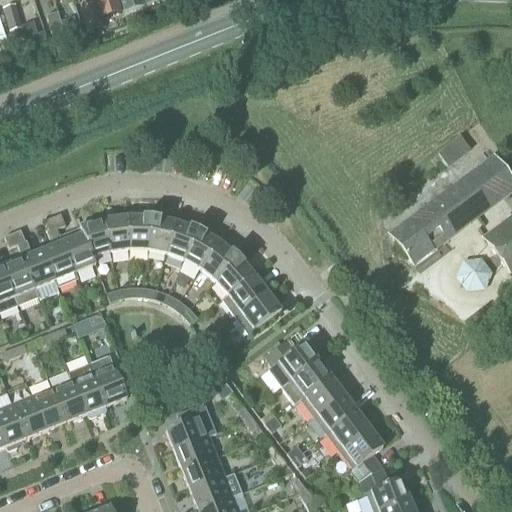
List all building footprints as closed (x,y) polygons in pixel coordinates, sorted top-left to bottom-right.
[(109,0),(104,0),(96,3),(98,7),(102,21),(121,15),(116,0),(110,0),(109,0)] [(136,0),(117,0),(122,14),(140,8),(136,0)] [(16,7),(3,11),(8,28),(21,24),(16,7)] [(98,7),(82,12),(89,31),(104,26),(102,21),(98,7)] [(60,19),(58,14),(48,18),(53,33),(63,29),(60,19)] [(70,16),(60,19),(63,29),(65,36),(75,33),(70,16)] [(34,24),(23,27),(28,46),(40,42),(34,24)] [(468,154),(449,127),(428,143),(448,169),(468,154)] [(389,236),(413,268),(511,193),(511,183),(493,158),(389,236)] [(147,254),(151,218),(138,216),(137,221),(127,221),(129,254),(147,254)] [(60,218),(52,221),(56,233),(65,229),(60,218)] [(147,254),(166,258),(175,226),(164,224),(165,219),(151,218),(147,254)] [(511,218),(483,241),(511,279),(511,218)] [(42,254),(54,285),(57,290),(76,283),(74,277),(56,233),(52,221),(44,224),(48,235),(46,236),(52,250),(42,254)] [(129,254),(127,221),(102,224),(109,256),(129,254)] [(111,263),(109,256),(102,224),(79,232),(82,238),(83,238),(92,262),(95,268),(111,263)] [(185,230),(175,226),(166,258),(184,264),(200,231),(187,226),(185,230)] [(217,240),(200,231),(184,264),(201,274),(219,247),(215,244),(217,240)] [(79,232),(59,239),(74,277),(95,268),(92,262),(83,238),(82,238),(79,232)] [(54,285),(42,254),(32,258),(26,244),(24,245),(20,234),(12,237),(17,249),(22,262),(35,292),(54,285)] [(17,249),(12,237),(4,240),(8,252),(17,249)] [(219,247),(201,274),(215,286),(241,259),(230,250),(227,253),(219,247)] [(215,286),(228,300),(254,280),(247,272),(250,268),(241,259),(215,286)] [(39,302),(22,262),(2,270),(18,310),(39,302)] [(0,314),(17,308),(2,270),(0,271),(0,314)] [(222,305),(235,322),(267,297),(254,280),(228,300),(222,305)] [(119,303),(131,301),(131,292),(118,294),(119,303)] [(131,301),(142,301),(143,292),(131,292),(131,301)] [(142,301),(155,303),(157,294),(143,292),(142,301)] [(109,307),(119,303),(118,294),(106,299),(109,307)] [(155,303),(165,307),(169,298),(157,294),(155,303)] [(280,315),(267,297),(235,322),(248,339),(280,315)] [(174,313),(181,304),(169,298),(165,307),(174,313)] [(174,313),(183,320),(191,312),(181,304),(174,313)] [(191,312),(183,320),(191,328),(199,322),(191,312)] [(94,329),(103,325),(100,316),(90,320),(94,329)] [(64,330),(52,335),(55,343),(67,339),(64,330)] [(199,339),(204,345),(214,337),(209,331),(199,339)] [(43,348),(55,343),(52,335),(39,340),(43,348)] [(214,337),(204,345),(209,352),(220,344),(214,337)] [(193,343),(180,353),(189,366),(202,356),(193,343)] [(274,369),(288,388),(318,365),(304,346),(293,354),(286,345),(264,361),(272,371),(274,369)] [(24,346),(11,351),(15,360),(27,355),(24,346)] [(0,358),(2,365),(15,360),(11,351),(0,355),(0,358)] [(109,359),(88,367),(106,410),(126,402),(109,359)] [(295,409),(301,405),(331,382),(318,365),(288,388),(282,392),(295,409)] [(88,367),(68,375),(72,384),(86,419),(88,422),(92,423),(107,417),(107,413),(106,410),(88,367)] [(301,405),(313,422),(344,399),(331,382),(301,405)] [(72,384),(51,392),(65,427),(86,419),(72,384)] [(51,392),(31,400),(45,435),(65,427),(51,392)] [(313,422),(326,439),(357,417),(344,399),(313,422)] [(31,400),(11,408),(25,443),(45,435),(31,400)] [(25,443),(11,408),(0,412),(0,440),(4,452),(6,451),(9,453),(18,450),(18,446),(25,443)] [(165,434),(173,454),(208,440),(208,442),(216,438),(204,408),(176,419),(180,428),(165,434)] [(245,427),(251,422),(243,411),(236,416),(244,427),(245,427)] [(261,422),(267,430),(277,422),(271,415),(261,422)] [(326,439),(339,456),(369,433),(357,417),(326,439)] [(245,427),(244,427),(251,436),(258,431),(251,422),(245,427)] [(277,422),(267,430),(273,438),(283,430),(277,422)] [(349,475),(358,486),(382,473),(372,459),(383,451),(369,433),(339,456),(352,473),(349,475)] [(208,440),(173,454),(181,474),(216,460),(208,442),(208,440)] [(272,461),(279,456),(273,449),(266,454),(272,461)] [(286,457),(292,464),(302,457),(296,449),(286,457)] [(272,461),(271,462),(278,472),(286,466),(279,456),(272,461)] [(302,457),(292,464),(298,472),(308,464),(302,457)] [(224,480),(216,460),(181,474),(189,494),(224,480)] [(366,497),(371,511),(388,511),(409,504),(401,483),(388,488),(382,473),(358,486),(363,499),(366,497)] [(235,476),(224,480),(189,494),(196,511),(203,511),(232,500),(243,496),(235,476)] [(296,482),(290,487),(297,497),(304,492),(299,486),(296,482)] [(316,507),(304,492),(300,495),(311,511),(316,507)] [(236,511),(232,500),(203,511),(236,511)]
